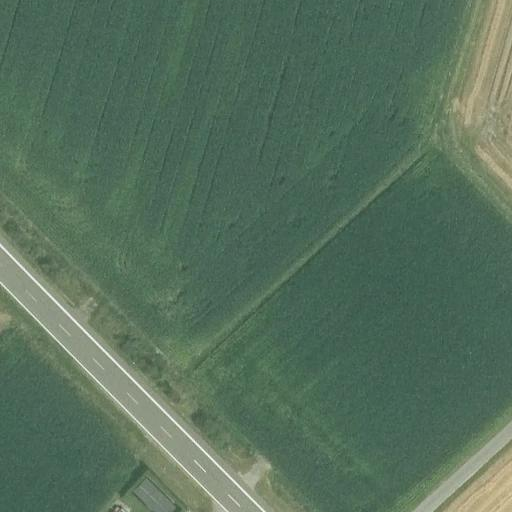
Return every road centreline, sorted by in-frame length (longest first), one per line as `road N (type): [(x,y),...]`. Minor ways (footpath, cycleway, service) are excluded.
road 1 (secondary): [(245,511),(0,263)]
road 2 (unclassified): [(423,511),(511,430)]
